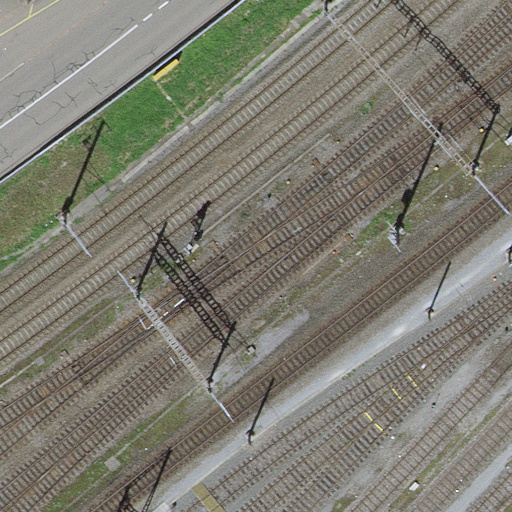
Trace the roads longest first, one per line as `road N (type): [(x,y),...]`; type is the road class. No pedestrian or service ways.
road 1 (primary): [(0,120),(120,35)]
road 2 (residential): [(120,35),(0,51)]
